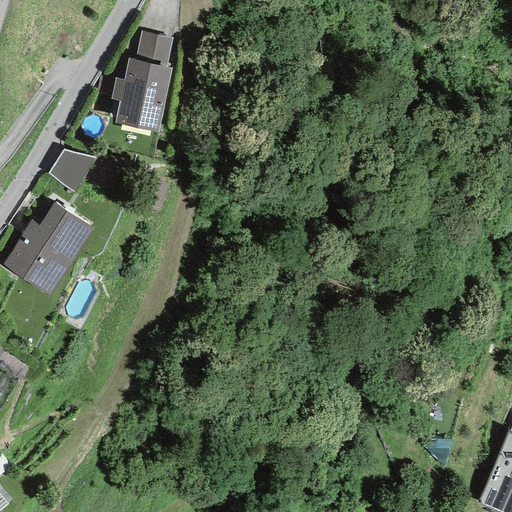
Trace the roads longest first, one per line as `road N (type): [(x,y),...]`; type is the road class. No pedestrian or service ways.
road 1 (track): [(190,0),(191,142),(173,257),(152,323),(100,414)]
road 2 (tertiary): [(0,213),(130,0)]
